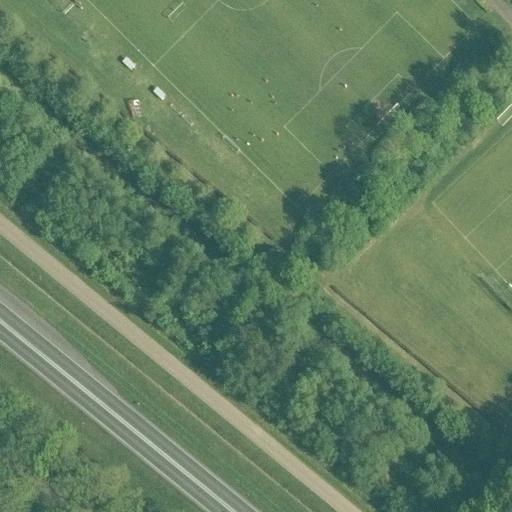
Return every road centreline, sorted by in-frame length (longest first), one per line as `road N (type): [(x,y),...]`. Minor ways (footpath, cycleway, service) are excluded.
road 1 (unclassified): [(0,226),(346,511)]
road 2 (trunk): [(230,511),(0,322)]
